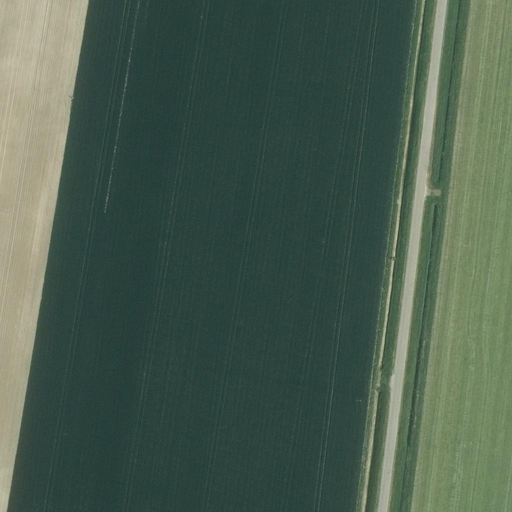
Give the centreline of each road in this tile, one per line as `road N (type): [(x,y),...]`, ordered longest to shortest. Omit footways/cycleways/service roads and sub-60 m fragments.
road 1 (track): [(0,511),(80,0)]
road 2 (unclassified): [(381,511),(442,0)]
